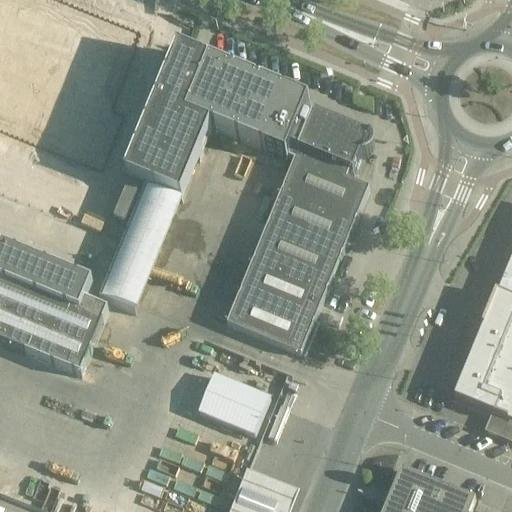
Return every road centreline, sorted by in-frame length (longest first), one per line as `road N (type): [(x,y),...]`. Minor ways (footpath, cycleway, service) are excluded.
road 1 (unclassified): [(368,409),(427,246)]
road 2 (tertiary): [(298,8),(438,87)]
road 3 (tertiary): [(450,58),(298,8)]
road 4 (unclassified): [(511,471),(368,409)]
road 5 (unclassified): [(454,129),(424,227),(427,246)]
